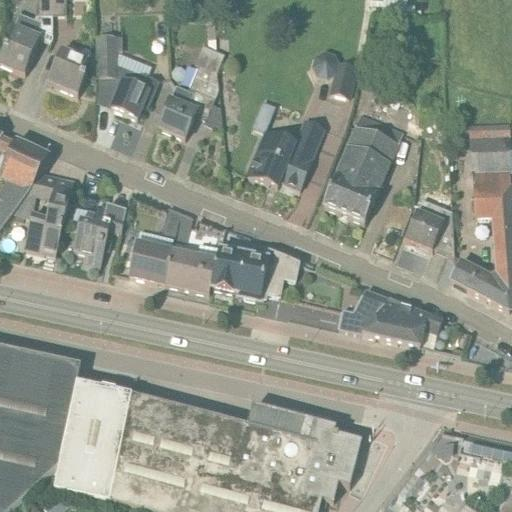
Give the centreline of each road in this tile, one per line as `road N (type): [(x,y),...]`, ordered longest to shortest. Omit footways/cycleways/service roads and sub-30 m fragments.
road 1 (unclassified): [(511,341),(451,308),(0,121)]
road 2 (primary): [(425,389),(0,297)]
road 3 (residential): [(363,511),(405,450),(425,389)]
